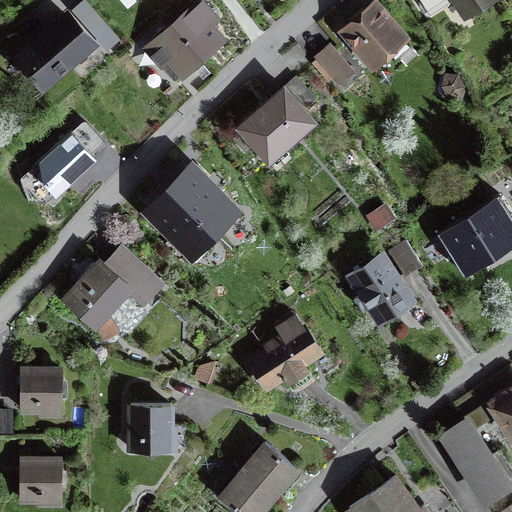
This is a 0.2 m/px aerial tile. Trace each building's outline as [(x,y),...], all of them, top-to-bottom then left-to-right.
[(202,0),(176,24),(202,54),(221,37),(207,21),(215,13),(203,0),(202,0)] [(422,0),(431,12),(441,5),(437,0),(455,0),(465,14),(486,0),(422,0)] [(375,5),(344,31),(357,47),(360,45),(373,61),(402,36),(375,5)] [(89,43),(65,15),(22,53),(46,81),(89,43)] [(102,19),(91,29),(101,40),(112,31),(102,19)] [(202,54),(176,24),(148,48),(160,62),(174,78),(202,54)] [(351,70),(331,47),(313,63),(327,78),(333,73),(339,81),(351,70)] [(456,75),(447,74),(444,84),(450,93),(460,95),(463,85),(456,75)] [(296,75),(239,125),(269,159),(314,119),(305,108),(317,98),(296,75)] [(97,156),(71,128),(31,166),(57,193),(97,156)] [(214,230),(234,209),(190,166),(170,186),(214,230)] [(194,250),(214,230),(170,186),(149,207),(194,250)] [(511,212),(499,192),(468,211),(495,253),(511,242),(511,212)] [(385,205),(369,215),(377,228),(393,218),(385,205)] [(468,211),(438,231),(465,273),(495,253),(468,211)] [(407,239),(390,250),(404,272),(421,261),(407,239)] [(101,259),(66,297),(94,322),(127,286),(143,301),(161,281),(124,247),(107,265),(101,259)] [(381,253),(352,273),(364,291),(355,297),(363,309),(372,303),(380,316),(410,297),(381,253)] [(302,359),(319,348),(305,327),(304,327),(295,314),(278,325),(282,331),(265,342),(270,350),(253,361),(267,382),(283,372),(293,386),(311,373),(302,359)] [(62,367),(22,367),(22,407),(41,407),(41,402),(62,402),(62,367)] [(511,384),(489,399),(490,401),(497,412),(511,433),(511,384)] [(497,412),(490,401),(445,430),(451,440),(448,442),(480,490),(483,488),(489,497),(511,482),(511,467),(500,449),(490,456),(472,428),(497,412)] [(171,402),(131,403),(131,448),(171,448),(171,402)] [(265,441),(244,467),(275,492),(297,466),(265,441)] [(61,457),(21,457),(21,497),(61,497),(61,457)] [(241,511),(259,511),(275,492),(244,467),(221,495),(241,511)] [(395,474),(350,505),(354,511),(428,511),(423,504),(419,507),(395,474)] [(511,511),(511,502),(499,511),(511,511)] [(228,511),(218,503),(210,511),(228,511)]
